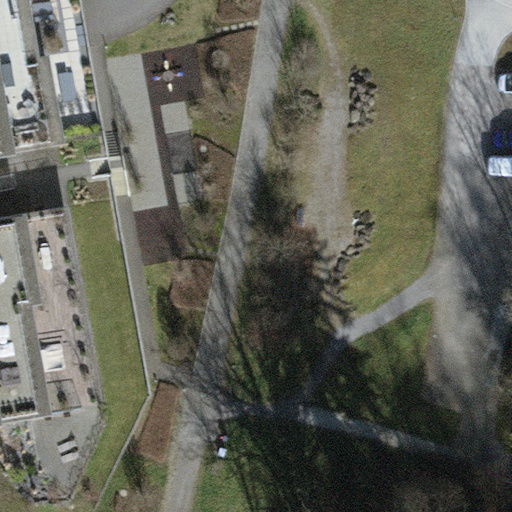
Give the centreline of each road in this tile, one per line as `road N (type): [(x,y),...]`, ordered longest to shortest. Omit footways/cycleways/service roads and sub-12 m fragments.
road 1 (track): [(178,511),(281,0)]
road 2 (track): [(497,0),(467,59),(451,261),(311,360),(291,403)]
